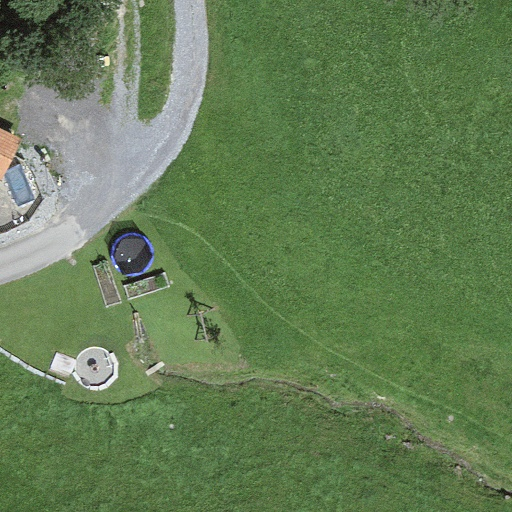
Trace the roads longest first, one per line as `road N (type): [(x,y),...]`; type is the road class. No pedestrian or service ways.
road 1 (track): [(0,268),(71,248),(172,130),(189,66),(189,0)]
road 2 (track): [(143,164),(126,123),(125,0)]
